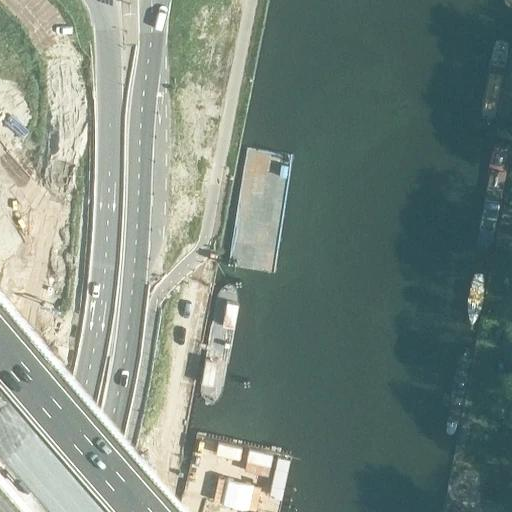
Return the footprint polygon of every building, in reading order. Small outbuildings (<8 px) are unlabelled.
[(511,0),(502,0),(506,20),(511,18),(511,0)] [(511,36),(509,36),(492,123),(511,126),(511,36)] [(53,41),(44,162),(74,164),(75,156),(82,156),(91,47),(63,44),(64,42),(53,41)] [(480,238),(496,241),(508,178),(492,175),(480,238)] [(458,327),(478,331),(495,245),(475,241),(458,327)] [(438,433),(457,437),(477,339),(457,335),(438,433)]
